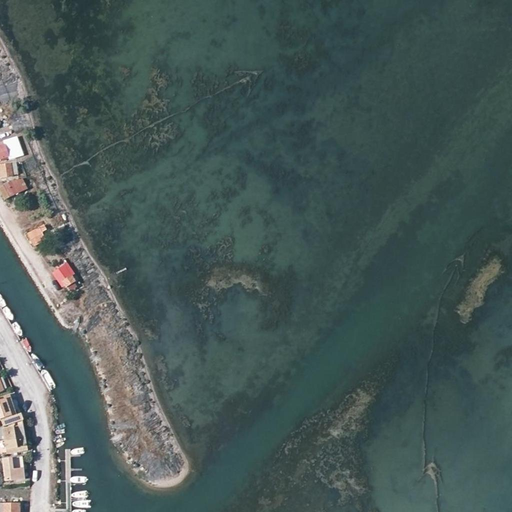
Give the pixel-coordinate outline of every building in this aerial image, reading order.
[(0,145),(0,158),(18,152),(13,138),(7,140),(8,143),(0,145)] [(1,164),(2,177),(13,176),(12,171),(17,170),(16,162),(1,164)] [(0,186),(0,192),(3,200),(13,194),(10,188),(19,183),(17,180),(14,181),(13,180),(0,186)] [(21,200),(11,205),(17,217),(27,212),(21,200)] [(42,233),(48,230),(45,224),(39,227),(42,233)] [(39,227),(27,233),(33,246),(45,240),(42,233),(39,227)] [(75,281),(72,275),(74,273),(67,262),(55,271),(65,286),(66,287),(75,281)] [(55,271),(52,273),(62,287),(65,286),(55,271)] [(16,399),(13,392),(4,395),(6,399),(7,402),(16,399)] [(16,399),(7,402),(11,416),(4,419),(6,424),(23,419),(16,399)] [(3,429),(6,449),(27,445),(24,425),(3,429)] [(23,465),(23,464),(21,456),(14,457),(16,466),(23,465)] [(14,457),(2,458),(5,477),(24,474),(23,471),(23,465),(16,466),(14,457)] [(0,502),(0,511),(19,511),(19,503),(0,502)]
